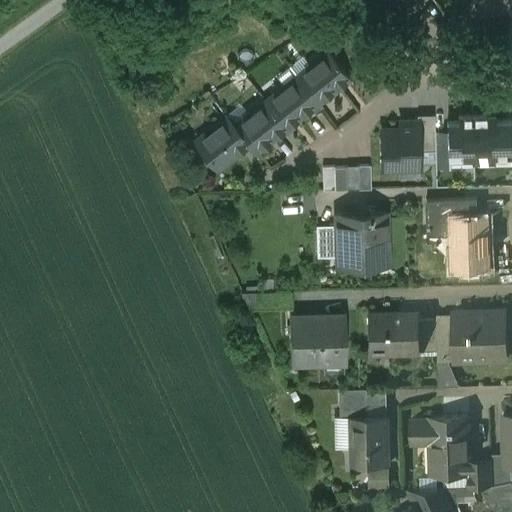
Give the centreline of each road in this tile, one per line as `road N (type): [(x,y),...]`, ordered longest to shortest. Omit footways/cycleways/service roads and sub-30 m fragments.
road 1 (residential): [(511,291),(314,295)]
road 2 (unknown): [(511,179),(325,193)]
road 3 (residential): [(321,150),(437,54)]
